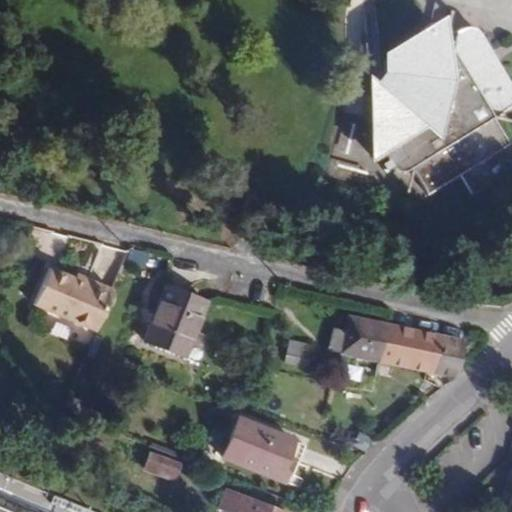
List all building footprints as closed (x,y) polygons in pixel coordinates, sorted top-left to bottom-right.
[(511,143),(494,117),(511,106),(511,87),(479,33),(474,29),(469,27),(463,27),(459,28),(457,30),(455,32),(440,30),(434,20),(425,25),(415,32),(406,40),(396,48),(388,56),(383,64),(381,73),(382,97),(368,98),(369,101),(369,105),(369,108),(370,115),(371,121),(373,128),(374,132),(375,137),(376,141),(378,145),(379,148),(381,152),(391,167),(392,168),(395,169),(396,170),(397,170),(398,171),(400,171),(401,171),(402,171),(403,171),(404,171),(405,171),(406,170),(407,170),(408,169),(409,169),(411,168),(427,195),(511,143)] [(33,305),(95,331),(113,290),(76,275),(73,278),(49,267),(33,305)] [(206,301),(165,285),(144,339),(185,355),(206,301)] [(456,378),(457,373),(464,341),(348,317),(345,331),(332,328),(327,351),(340,353),(452,377),(456,378)] [(310,346),(289,341),(284,364),(305,369),(310,346)] [(147,389),(151,380),(137,374),(135,385),(147,389)] [(80,400),(69,396),(64,408),(76,412),(80,400)] [(14,432),(27,404),(13,398),(0,426),(14,432)] [(289,484),(298,462),(286,457),(292,440),(237,418),(222,457),(289,484)] [(79,434),(65,427),(55,445),(66,451),(69,447),(72,448),(79,434)] [(286,457),(298,462),(304,445),(292,440),(286,457)] [(177,464),(148,454),(143,469),(172,479),(177,464)] [(280,511),(225,490),(218,507),(230,511),(280,511)] [(101,511),(61,495),(53,511),(101,511)]
